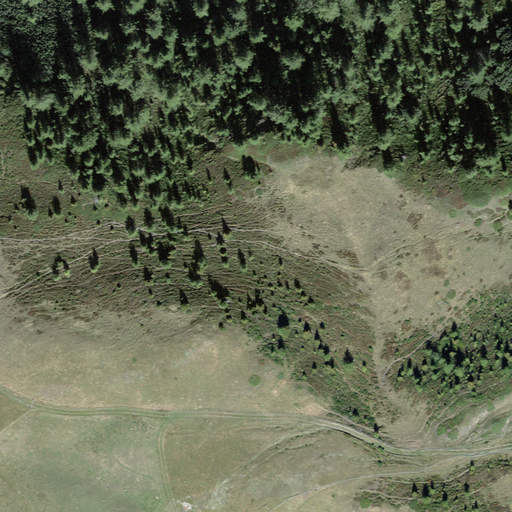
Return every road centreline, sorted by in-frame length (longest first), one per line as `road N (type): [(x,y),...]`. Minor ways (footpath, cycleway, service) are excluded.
road 1 (track): [(495,448),(383,447),(337,424),(298,417),(43,409),(0,389)]
road 2 (track): [(125,410),(0,456)]
